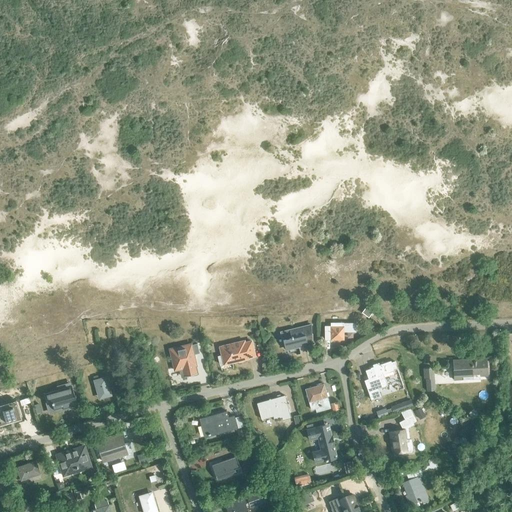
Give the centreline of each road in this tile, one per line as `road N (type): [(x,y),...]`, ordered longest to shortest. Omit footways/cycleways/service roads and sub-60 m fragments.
road 1 (residential): [(160,405),(340,359)]
road 2 (unclassified): [(340,359),(397,329),(511,323)]
road 3 (residential): [(0,453),(160,405)]
road 4 (residential): [(386,511),(357,446),(340,359)]
